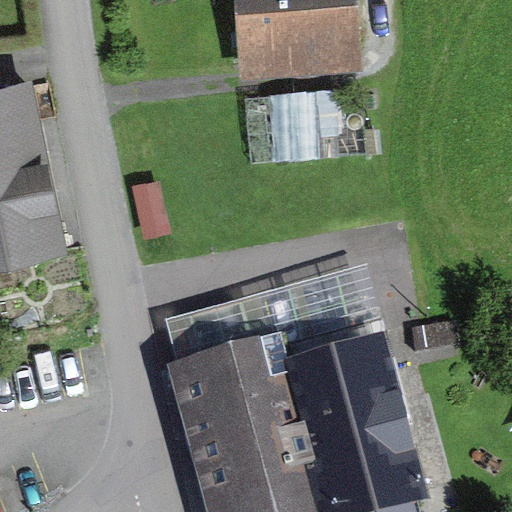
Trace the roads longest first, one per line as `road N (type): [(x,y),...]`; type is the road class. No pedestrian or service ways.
road 1 (residential): [(75,0),(149,400)]
road 2 (unclassified): [(24,511),(149,400)]
